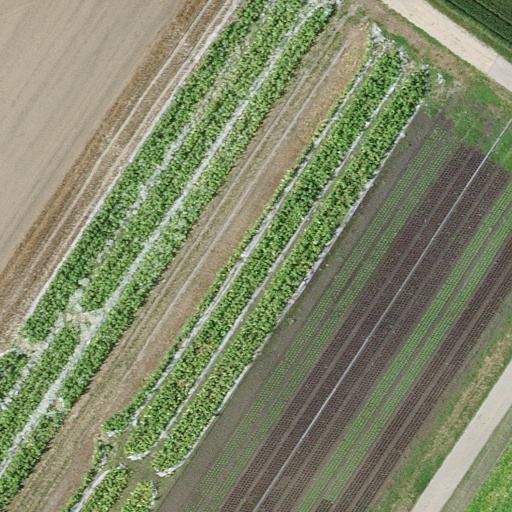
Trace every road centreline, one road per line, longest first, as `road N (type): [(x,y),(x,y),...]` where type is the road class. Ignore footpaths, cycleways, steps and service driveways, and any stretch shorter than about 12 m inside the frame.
road 1 (track): [(511,381),(425,511)]
road 2 (track): [(398,0),(511,79)]
